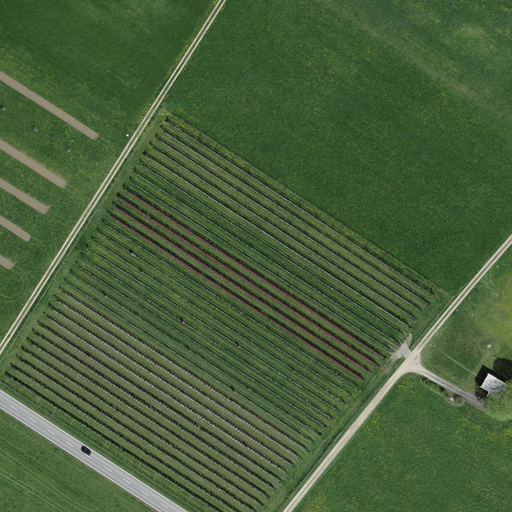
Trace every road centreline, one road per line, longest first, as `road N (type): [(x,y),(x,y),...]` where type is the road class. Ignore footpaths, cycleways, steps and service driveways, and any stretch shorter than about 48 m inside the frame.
road 1 (track): [(221,0),(0,354)]
road 2 (track): [(286,511),(511,239)]
road 3 (tertiary): [(171,511),(0,399)]
